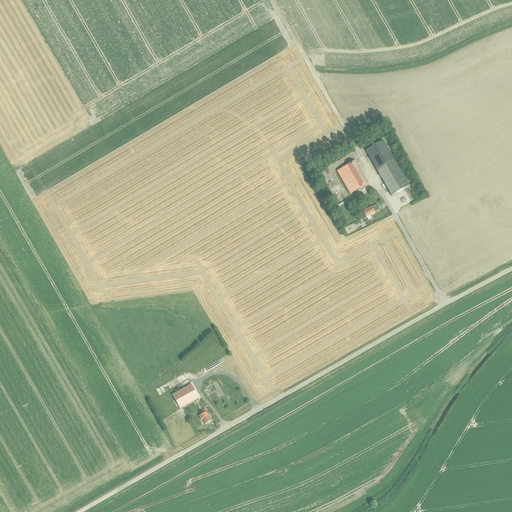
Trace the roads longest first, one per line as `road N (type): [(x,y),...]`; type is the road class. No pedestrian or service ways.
road 1 (unclassified): [(79,511),(511,268)]
road 2 (track): [(353,141),(271,0)]
